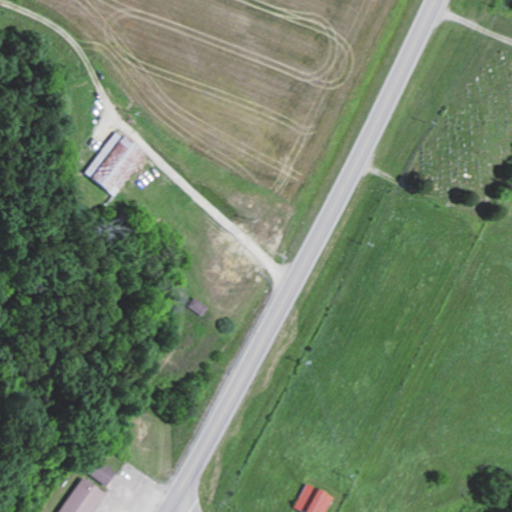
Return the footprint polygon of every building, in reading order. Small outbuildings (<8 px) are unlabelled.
[(114,198),(145,154),(114,132),(83,176),(114,198)] [(186,307),(199,317),(206,308),(193,298),(186,307)] [(110,470),(88,460),(81,475),(103,486),(110,470)] [(89,511),(101,493),(76,478),(54,511),(89,511)] [(294,511),(323,511),(329,496),(302,485),(291,511),(294,511)]
